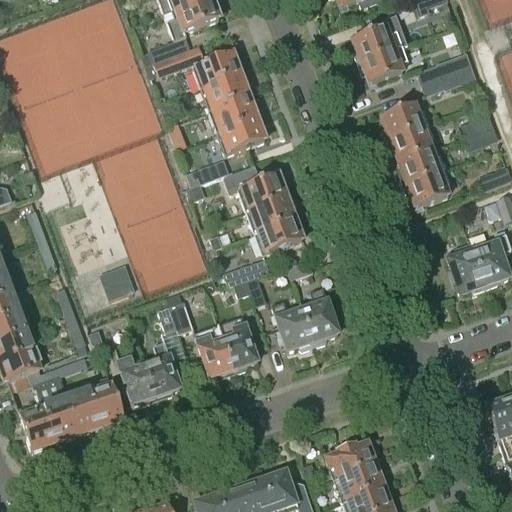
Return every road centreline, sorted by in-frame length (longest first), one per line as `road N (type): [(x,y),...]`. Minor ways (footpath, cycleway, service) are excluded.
road 1 (residential): [(10,501),(410,365)]
road 2 (residential): [(410,365),(274,0)]
road 3 (residential): [(464,511),(410,365)]
